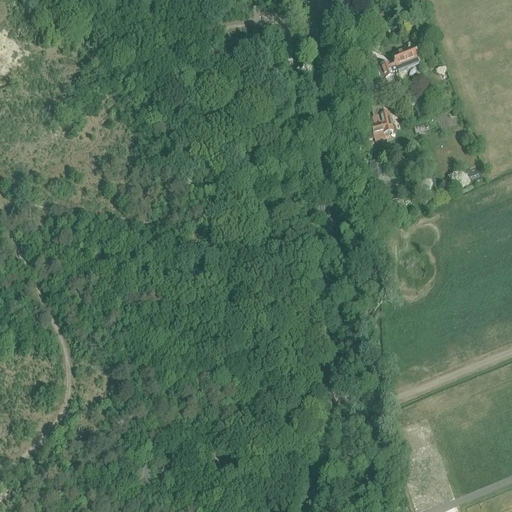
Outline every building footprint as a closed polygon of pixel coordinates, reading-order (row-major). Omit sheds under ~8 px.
[(420,64),(418,60),(413,48),(392,57),(395,64),(389,66),(388,65),(379,68),(385,80),(393,77),(392,73),(398,71),(399,74),(406,72),(408,69),(419,65),(420,64)] [(389,114),(383,116),(372,119),(374,126),(371,127),(375,143),(385,141),(383,135),(393,132),(389,114)] [(369,165),(371,186),(384,184),(383,176),(382,167),(381,164),(369,165)] [(398,164),(389,165),(390,166),(391,175),(391,177),(400,176),(398,164)] [(476,168),(462,174),(465,180),(467,185),(481,180),(476,168)] [(396,194),(386,197),(388,204),(386,204),(387,208),(386,208),(387,210),(388,209),(389,214),(390,220),(400,217),(399,212),(405,210),(403,199),(399,200),(397,200),(396,194)]
